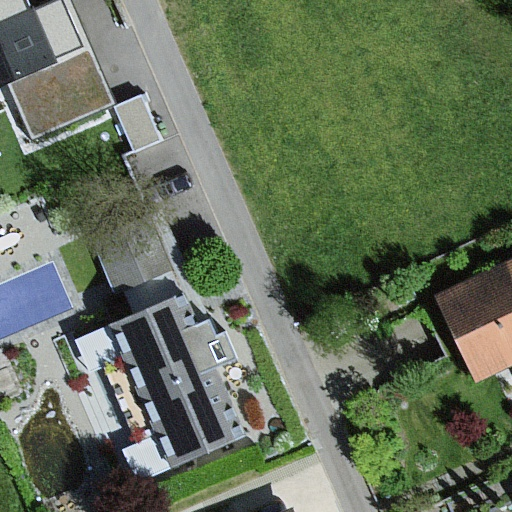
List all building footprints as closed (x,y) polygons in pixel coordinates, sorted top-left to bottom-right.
[(0,0),(0,89),(8,86),(91,49),(68,0),(0,0)] [(91,49),(8,86),(32,141),(114,105),(91,49)] [(152,217),(96,239),(119,297),(175,275),(152,217)] [(511,256),(436,291),(476,380),(511,364),(511,256)] [(189,281),(104,317),(122,360),(107,366),(137,437),(155,430),(170,467),(252,434),(226,372),(252,361),(239,330),(227,335),(215,306),(202,311),(189,281)]
